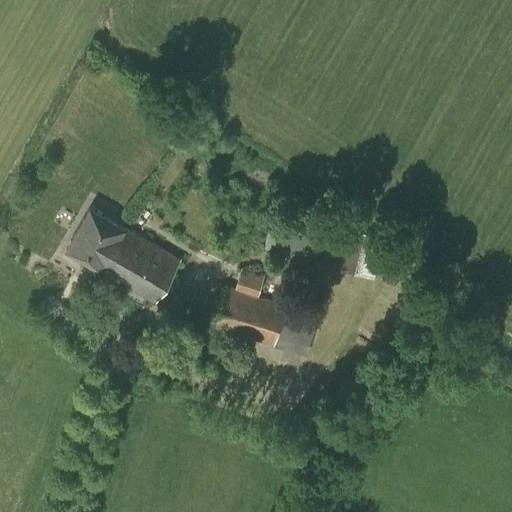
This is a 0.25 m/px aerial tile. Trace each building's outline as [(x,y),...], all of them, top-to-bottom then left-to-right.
[(288,240),(283,250),(317,255),(325,207),(307,204),(308,191),(297,190),(295,203),(291,202),(288,240)] [(265,247),(283,250),(288,240),(291,202),(272,199),(265,247)] [(66,248),(101,268),(125,227),(91,206),(66,248)] [(320,263),(373,277),(382,239),(330,225),(320,263)] [(125,227),(101,268),(156,301),(180,259),(125,227)] [(229,286),(215,326),(245,336),(256,301),(260,294),(259,294),(265,273),(241,267),(235,287),(229,286)] [(256,301),(245,336),(274,345),(275,343),(308,354),(320,312),(292,303),(275,299),(260,294),(256,301)]
